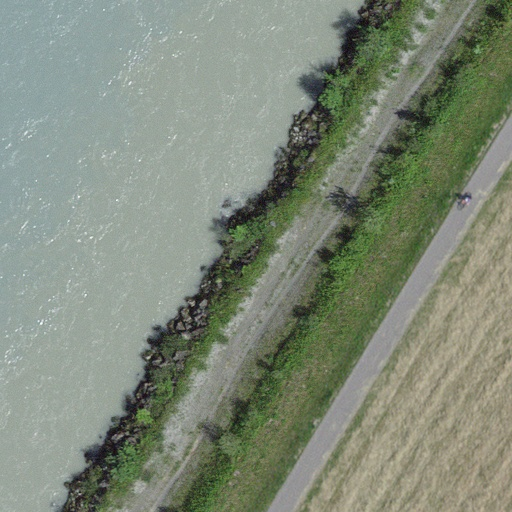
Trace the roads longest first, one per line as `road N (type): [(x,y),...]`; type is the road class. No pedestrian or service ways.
road 1 (track): [(472,0),(155,511)]
road 2 (track): [(291,511),(511,152)]
